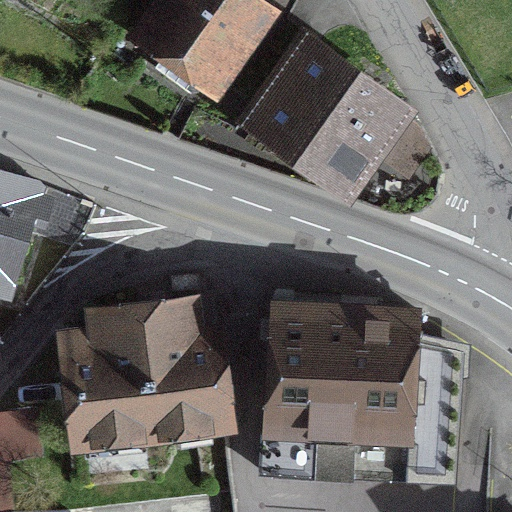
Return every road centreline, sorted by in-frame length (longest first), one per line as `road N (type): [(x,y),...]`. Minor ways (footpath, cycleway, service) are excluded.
road 1 (primary): [(456,277),(0,116)]
road 2 (residential): [(456,277),(477,219),(478,162),(385,0)]
